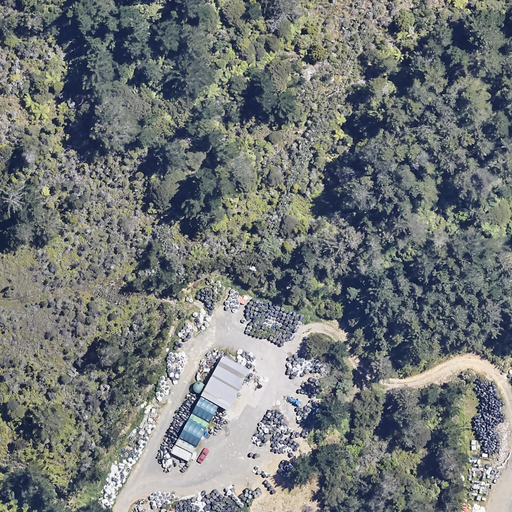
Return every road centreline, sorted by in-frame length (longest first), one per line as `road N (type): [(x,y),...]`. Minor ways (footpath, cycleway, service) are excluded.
road 1 (track): [(125,511),(126,493),(197,363),(224,346),(265,345),(279,365),(280,389),(258,428),(191,472)]
road 2 (track): [(268,350),(306,327),(325,333),(368,379),(409,384),(470,363),(488,371),(507,422),(487,511)]
